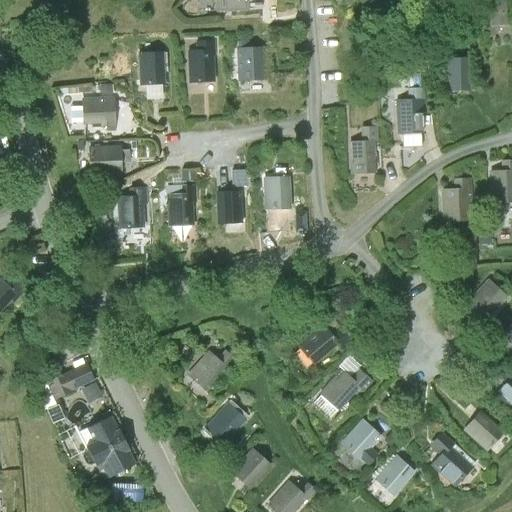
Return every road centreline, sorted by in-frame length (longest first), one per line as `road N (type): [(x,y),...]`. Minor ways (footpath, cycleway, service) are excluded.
road 1 (residential): [(84,310),(332,250)]
road 2 (residential): [(186,511),(84,310)]
road 3 (residential): [(350,239),(447,161),(511,138)]
road 4 (residential): [(45,210),(0,71)]
road 5 (residential): [(350,239),(430,357)]
road 6 (residential): [(332,250),(313,125)]
road 7 (residential): [(313,125),(307,0)]
road 8 (residential): [(313,125),(194,148)]
